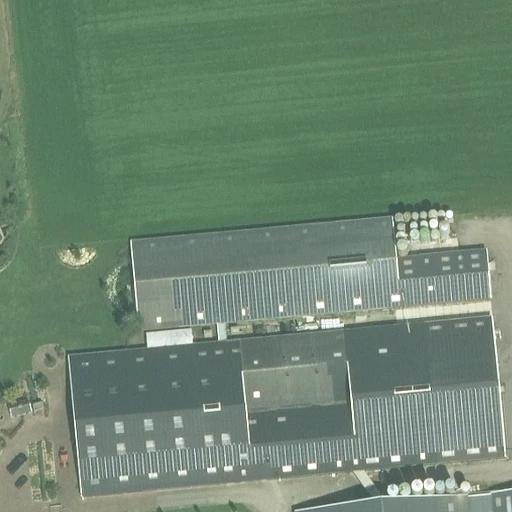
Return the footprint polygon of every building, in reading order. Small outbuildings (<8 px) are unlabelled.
[(82,498),(504,459),(490,318),(223,344),(222,323),(490,302),(487,268),(395,276),(390,220),(130,244),(138,331),(214,323),(216,343),(67,358),(82,498)] [(11,418),(30,413),(27,402),(8,407),(11,418)] [(33,413),(43,410),(41,404),(31,406),(33,413)] [(511,511),(511,495),(490,497),(491,511),(511,511)] [(467,511),(467,498),(318,511),(467,511)]
